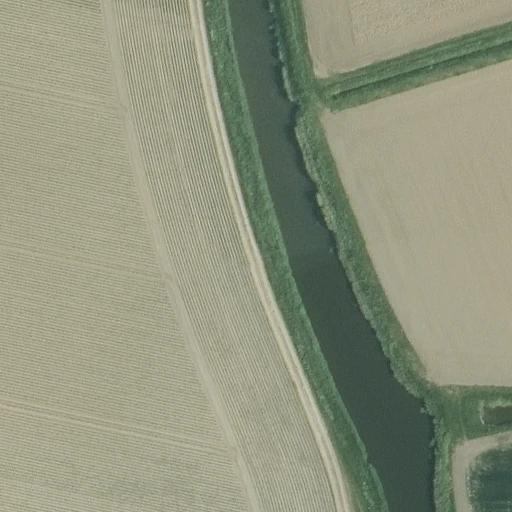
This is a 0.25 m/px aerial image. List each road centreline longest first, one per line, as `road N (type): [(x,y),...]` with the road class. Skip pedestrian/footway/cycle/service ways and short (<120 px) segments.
road 1 (track): [(511,56),(320,113),(430,392),(511,395)]
road 2 (track): [(342,511),(240,215),(194,0)]
road 3 (track): [(310,95),(511,34)]
